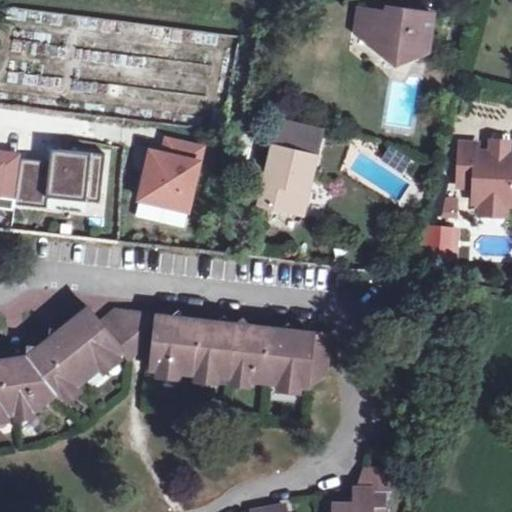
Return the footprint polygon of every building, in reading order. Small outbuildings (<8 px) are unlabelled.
[(377,11),(376,25),(390,26),(385,46),(402,59),(407,56),(421,58),(423,63),(444,57),(450,18),(412,11),(411,17),(377,11)] [(374,36),(385,46),(390,26),(376,25),(374,36)] [(300,120),(293,148),(329,157),(336,128),(300,120)] [(186,231),(205,145),(164,136),(160,151),(146,148),(131,219),(186,231)] [(274,205),(315,215),(329,157),(293,148),(288,147),(274,205)] [(494,207),(511,207),(511,152),(504,152),(504,160),(490,158),(488,150),(475,149),(472,193),(488,194),(488,206),(494,207)] [(0,153),(0,206),(102,209),(104,152),(48,151),(47,155),(0,153)] [(511,223),(511,207),(494,207),(494,223),(511,223)] [(428,228),(429,253),(458,252),(458,227),(428,228)] [(498,261),(501,243),(481,239),(477,257),(498,261)] [(0,411),(39,408),(68,386),(73,391),(139,344),(119,318),(106,302),(82,321),(85,328),(73,337),(68,331),(44,350),(38,354),(29,363),(21,363),(22,356),(0,358),(0,411)] [(135,306),(119,318),(139,344),(146,353),(171,358),(135,306)] [(135,306),(171,358),(171,365),(322,385),(341,374),(345,334),(330,332),(284,326),(282,334),(265,331),(267,324),(234,319),(233,326),(215,323),(216,317),(176,312),(135,306)] [(233,326),(234,319),(216,317),(215,323),(233,326)] [(85,328),(82,321),(68,331),(73,337),(85,328)] [(282,334),(284,326),(267,324),(265,331),(282,334)] [(38,354),(22,356),(21,363),(29,363),(38,354)] [(351,507),(351,511),(385,511),(385,508),(395,507),(396,489),(372,490),(372,506),(351,507)]
